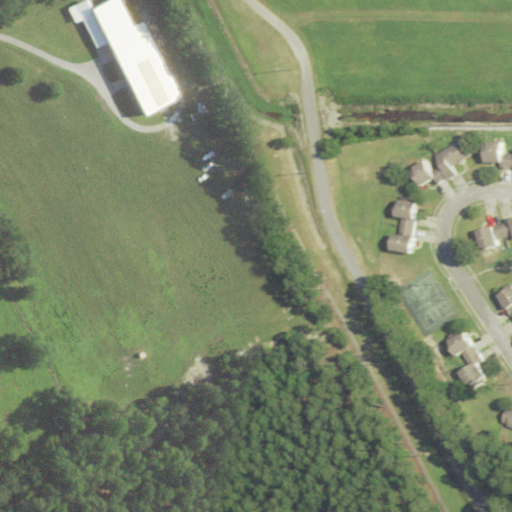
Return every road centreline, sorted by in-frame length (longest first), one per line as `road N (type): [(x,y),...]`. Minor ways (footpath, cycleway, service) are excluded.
road 1 (residential): [(487,511),(334,228),(298,43),(250,0)]
road 2 (residential): [(511,191),(455,205),(444,237),(511,355)]
